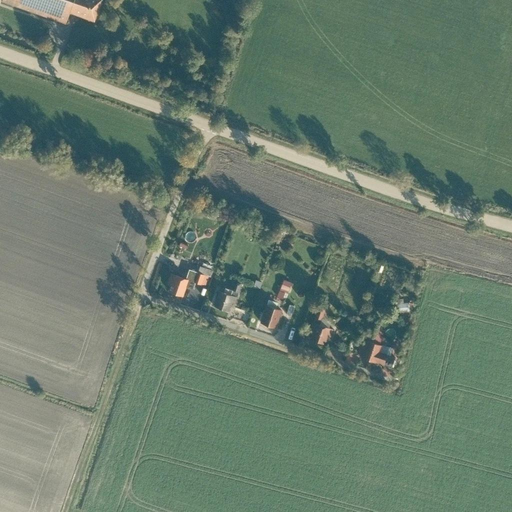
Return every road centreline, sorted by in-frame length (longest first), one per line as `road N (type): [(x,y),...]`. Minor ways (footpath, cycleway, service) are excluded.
road 1 (residential): [(207,125),(138,296),(376,375)]
road 2 (tertiary): [(511,226),(207,125)]
road 3 (track): [(66,511),(138,296)]
road 4 (tertiary): [(207,125),(0,51)]
